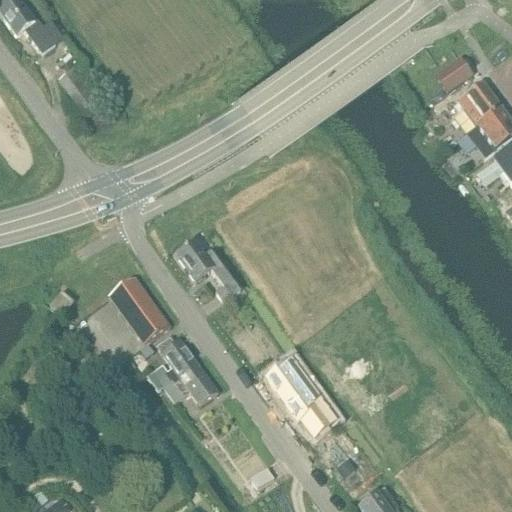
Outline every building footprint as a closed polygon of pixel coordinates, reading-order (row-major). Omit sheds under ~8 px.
[(15,0),(12,0),(0,9),(0,16),(16,40),(24,34),(41,58),(55,47),(42,29),(35,19),(31,23),(15,0)] [(435,81),(435,82),(446,97),(471,78),(470,76),(459,63),(435,81)] [(102,109),(74,71),(58,82),(86,120),(102,109)] [(463,115),(454,122),(466,138),(468,137),(470,136),(476,131),(501,112),(483,88),(457,107),(463,115)] [(418,103),(413,111),(424,118),(428,110),(418,103)] [(470,136),(468,137),(478,149),(484,144),(494,156),(511,142),(511,126),(502,113),(501,112),(476,131),(470,136)] [(511,190),(511,211),(504,218),(511,228),(511,152),(476,180),(485,191),(502,178),(511,190)] [(174,259),(194,286),(194,287),(209,276),(221,291),(215,295),(223,307),(240,295),(210,254),(205,258),(194,244),(174,259)] [(108,303),(143,351),(148,348),(169,332),(134,284),(108,303)] [(60,296),(48,312),(62,322),(73,306),(60,296)] [(169,342),(156,352),(162,359),(165,363),(164,364),(171,373),(167,375),(163,379),(157,383),(160,388),(163,392),(164,394),(198,370),(180,346),(175,350),(169,342)] [(143,351),(139,354),(145,362),(154,356),(148,348),(143,351)] [(290,362),(265,382),(297,426),(300,424),(313,442),(337,425),(290,362)] [(198,370),(164,394),(175,408),(190,397),(199,410),(217,397),(198,370)] [(346,464),(336,473),(343,482),(353,473),(346,464)] [(257,496),(270,486),(274,484),(267,473),(249,485),(257,496)] [(397,511),(384,492),(358,509),(359,511),(397,511)] [(38,496),(33,501),(39,509),(45,504),(38,496)]
